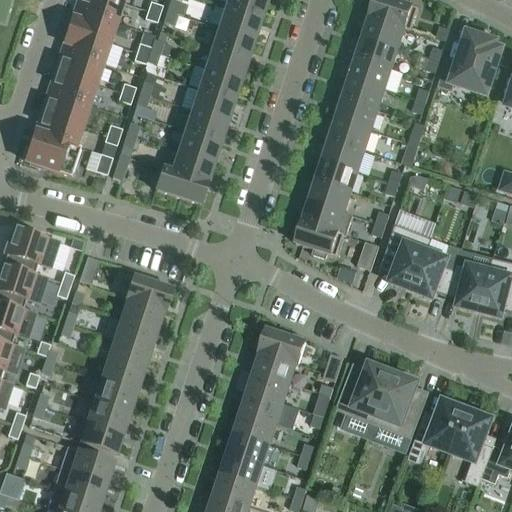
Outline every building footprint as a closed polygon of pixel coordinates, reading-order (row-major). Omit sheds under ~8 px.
[(115,25),(122,5),(107,0),(78,0),(74,12),(115,25)] [(260,21),(267,1),(264,0),(227,0),(225,9),(260,21)] [(374,0),(368,19),(369,19),(369,18),(404,30),(404,31),(410,33),(417,10),(408,7),(410,2),(403,0),(395,0),(395,3),(386,0),(374,0)] [(179,5),(170,2),(166,13),(176,16),(179,5)] [(159,17),(162,9),(150,5),(147,13),(159,17)] [(187,26),(192,13),(180,8),(175,21),(187,26)] [(253,42),(260,21),(225,9),(218,30),(253,42)] [(108,46),(115,25),(74,12),(68,32),(67,32),(108,46)] [(156,26),(159,17),(147,13),(144,22),(156,26)] [(172,27),(176,16),(166,13),(162,24),(172,27)] [(398,50),(404,31),(404,30),(369,18),(369,19),(362,39),(398,50)] [(439,29),(435,40),(445,43),(449,32),(439,29)] [(246,62),(253,42),(218,30),(211,51),(246,62)] [(102,66),(108,46),(67,32),(66,33),(67,33),(61,53),(102,66)] [(493,45),(488,43),(487,44),(480,41),(480,40),(467,36),(458,65),(447,61),(446,62),(445,62),(437,88),(451,93),(453,85),(485,95),(499,52),(492,49),(493,45)] [(391,71),(398,50),(362,39),(356,59),(391,71)] [(162,45),(153,42),(150,50),(149,53),(159,57),(162,45)] [(149,53),(150,50),(139,46),(136,55),(148,59),(149,53)] [(432,49),(429,61),(438,64),(442,52),(432,49)] [(240,83),(246,62),(211,51),(204,71),(240,83)] [(95,87),(102,66),(61,53),(54,73),(95,87)] [(155,68),(159,57),(149,53),(148,59),(146,65),(155,68)] [(146,65),(148,59),(136,55),(133,63),(145,67),(146,65)] [(384,92),(391,71),(356,59),(349,80),(384,92)] [(434,75),(438,64),(429,61),(425,72),(434,75)] [(148,70),(145,85),(161,87),(163,73),(148,70)] [(233,103),(240,83),(204,71),(198,92),(233,103)] [(88,107),(95,87),(54,73),(48,93),(88,107)] [(377,113),(384,92),(349,80),(342,101),(377,113)] [(143,84),(139,95),(148,98),(152,87),(143,84)] [(132,99),(135,90),(123,86),(120,95),(132,99)] [(419,91),(415,102),(424,105),(428,94),(419,91)] [(226,124),(233,103),(198,92),(191,112),(226,124)] [(82,127),(88,107),(48,93),(41,114),(82,127)] [(129,107),(132,99),(120,95),(117,103),(129,107)] [(145,110),(148,98),(139,95),(135,107),(145,110)] [(371,133),(377,113),(342,101),(335,121),(371,133)] [(421,116),(424,105),(415,102),(411,113),(421,116)] [(219,144),(226,124),(191,112),(184,133),(219,144)] [(75,147),(82,127),(41,114),(34,135),(75,148),(75,147)] [(364,154),(371,133),(335,121),(328,142),(364,154)] [(129,125),(125,136),(135,140),(139,128),(129,125)] [(119,140),(121,132),(109,128),(106,136),(119,140)] [(213,165),(219,144),(184,133),(177,153),(213,165)] [(411,134),(408,145),(417,148),(421,137),(411,134)] [(70,179),(80,149),(75,147),(75,148),(34,135),(24,164),(70,179)] [(116,149),(119,140),(106,136),(104,145),(116,149)] [(131,151),(135,140),(125,136),(122,148),(131,151)] [(357,174),(364,154),(328,142),(322,162),(357,174)] [(413,160),(417,148),(408,145),(404,157),(413,160)] [(206,185),(213,165),(177,153),(171,173),(206,185)] [(109,169),(112,161),(100,157),(97,165),(109,169)] [(119,157),(115,168),(124,171),(128,160),(119,157)] [(350,195),(357,174),(322,162),(315,183),(350,195)] [(106,178),(109,169),(97,165),(94,174),(106,178)] [(121,183),(124,171),(115,168),(111,180),(121,183)] [(199,207),(206,185),(171,173),(161,170),(154,192),(199,207)] [(392,173),(388,184),(397,187),(401,176),(392,173)] [(511,176),(504,174),(499,192),(511,196),(511,176)] [(410,181),(407,189),(422,194),(426,183),(416,179),(410,181)] [(344,215),(350,195),(315,183),(308,204),(344,215)] [(394,199),(397,187),(388,184),(384,196),(394,199)] [(464,193),(460,206),(474,211),(478,198),(464,193)] [(344,215),(308,204),(302,223),(302,224),(343,238),(345,238),(352,217),(344,215)] [(416,208),(400,208),(399,221),(416,222),(416,208)] [(378,214),(375,225),(384,228),(388,217),(378,214)] [(336,259),(343,238),(302,224),(302,223),(301,223),(294,245),(313,252),(311,257),(324,261),(326,256),(336,259)] [(380,240),(384,228),(375,225),(371,237),(380,240)] [(425,254),(426,254),(430,242),(394,227),(379,273),(392,277),(389,285),(400,289),(399,290),(405,292),(405,291),(410,293),(425,254)] [(10,228),(9,233),(10,233),(3,255),(6,256),(2,266),(0,265),(0,266),(46,282),(46,281),(33,277),(37,266),(49,270),(58,244),(27,234),(23,233),(23,232),(10,228)] [(378,249),(364,245),(356,269),(370,273),(378,249)] [(454,273),(456,266),(461,252),(449,248),(445,261),(426,254),(425,254),(410,293),(415,295),(414,296),(420,298),(420,297),(431,301),(434,293),(446,298),(454,273)] [(86,259),(78,283),(90,287),(98,263),(86,259)] [(511,314),(511,266),(491,261),(487,274),(488,274),(478,315),(483,316),(483,317),(488,318),(488,317),(500,320),(502,312),(511,314)] [(46,282),(0,266),(0,305),(34,317),(34,316),(22,312),(25,301),(38,306),(46,282)] [(487,274),(466,268),(466,269),(456,266),(454,273),(446,298),(458,301),(456,309),(467,312),(467,313),(473,314),(473,313),(478,315),(488,274),(487,274)] [(63,274),(59,286),(69,290),(73,278),(63,274)] [(171,292),(132,279),(125,300),(164,313),(171,292)] [(69,290),(59,286),(55,298),(65,301),(69,290)] [(74,293),(70,305),(79,308),(83,296),(74,293)] [(164,314),(164,313),(125,300),(125,301),(127,302),(120,321),(155,333),(162,313),(164,314)] [(34,317),(0,305),(0,344),(22,352),(23,351),(10,347),(14,337),(26,341),(34,317)] [(72,328),(76,317),(67,314),(63,325),(72,328)] [(148,353),(155,333),(120,321),(114,342),(148,353)] [(68,340),(72,328),(63,325),(59,337),(68,340)] [(304,344),(265,332),(258,353),(297,366),(304,344)] [(142,374),(148,353),(114,342),(107,362),(142,374)] [(39,343),(35,356),(45,359),(47,353),(49,347),(39,343)] [(22,352),(0,344),(0,384),(11,388),(11,387),(0,383),(0,378),(2,372),(15,376),(22,352)] [(45,359),(43,364),(52,367),(56,356),(47,353),(45,359)] [(297,367),(297,366),(258,353),(258,354),(260,355),(254,374),(288,386),(295,366),(297,367)] [(334,384),(342,360),(330,356),(322,380),(334,384)] [(135,394),(142,374),(107,362),(100,383),(135,394)] [(48,379),(52,367),(43,364),(39,376),(48,379)] [(373,426),(393,372),(378,366),(377,370),(368,367),(364,377),(351,372),(336,412),(373,426)] [(412,395),(416,385),(407,382),(408,378),(393,372),(373,426),(409,440),(424,400),(412,395)] [(282,406),(288,386),(254,374),(247,395),(282,406)] [(28,375),(24,387),(34,390),(38,378),(28,375)] [(128,415),(135,394),(100,383),(94,404),(128,415)] [(11,388),(0,384),(0,410),(3,412),(11,388)] [(329,399),(332,390),(321,386),(318,395),(329,399)] [(275,427),(282,406),(247,395),(240,415),(275,427)] [(39,396),(35,407),(44,410),(47,399),(39,396)] [(449,455),(467,409),(453,403),(451,407),(441,403),(432,428),(421,424),(407,461),(419,466),(426,447),(449,455)] [(121,435),(128,415),(94,404),(87,424),(121,435)] [(323,420),(326,408),(318,405),(314,417),(323,420)] [(40,421),(44,410),(35,407),(31,419),(40,421)] [(481,446),(490,422),(480,418),(482,414),(467,409),(449,455),(472,464),(465,483),(478,488),(480,482),(492,451),(481,446)] [(15,415),(11,426),(20,430),(25,418),(15,415)] [(268,447),(275,427),(240,415),(234,436),(268,447)] [(319,431),(323,420),(314,417),(310,428),(319,431)] [(114,457),(121,435),(87,424),(80,445),(114,457)] [(20,430),(11,426),(6,438),(16,442),(20,430)] [(261,468),(268,447),(234,436),(227,457),(261,468)] [(511,436),(505,454),(493,449),(492,451),(480,482),(494,487),(498,478),(507,481),(511,470),(511,436)] [(26,460),(30,449),(22,446),(18,457),(26,460)] [(309,461),(313,449),(304,446),(300,458),(309,461)] [(112,464),(77,453),(70,474),(105,486),(112,464)] [(22,471),(26,460),(18,457),(14,468),(22,471)] [(255,488),(261,468),(227,457),(220,477),(255,488)] [(305,472),(309,461),(300,458),(297,469),(305,472)] [(98,506),(105,486),(70,474),(64,495),(98,506)] [(248,509),(255,488),(220,477),(213,498),(248,509)] [(6,502),(17,507),(25,485),(14,481),(6,502)] [(0,496),(6,499),(10,488),(2,485),(0,488),(0,496)] [(301,504),(305,492),(297,489),(293,501),(301,504)] [(311,511),(314,511),(322,495),(311,490),(303,508),(311,511)] [(96,511),(98,506),(64,495),(58,511),(96,511)] [(246,511),(248,509),(213,498),(208,511),(246,511)] [(298,511),(301,504),(293,501),(289,511),(298,511)]
